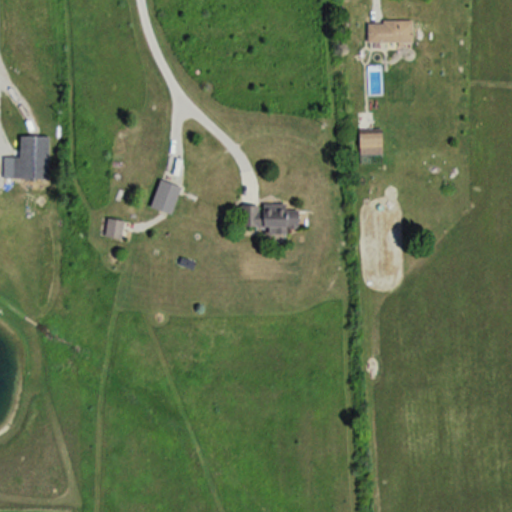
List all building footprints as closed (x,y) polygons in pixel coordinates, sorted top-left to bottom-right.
[(365,21),(365,44),(409,44),(409,21),(365,21)] [(356,134),(356,159),(381,158),(380,133),(356,134)] [(12,179),(46,180),(47,137),(12,136),(12,179)] [(178,188),(158,180),(147,208),(168,215),(178,188)] [(244,206),(243,232),(295,232),(295,207),(244,206)] [(121,221),(104,219),(102,237),(119,239),(121,221)]
